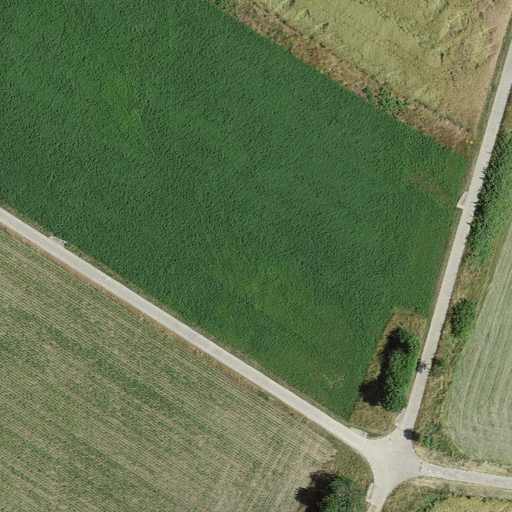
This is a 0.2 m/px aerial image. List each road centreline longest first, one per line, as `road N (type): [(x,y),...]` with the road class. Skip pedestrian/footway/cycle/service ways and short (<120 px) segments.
road 1 (track): [(511,486),(395,465),(0,215)]
road 2 (track): [(376,511),(511,51)]
